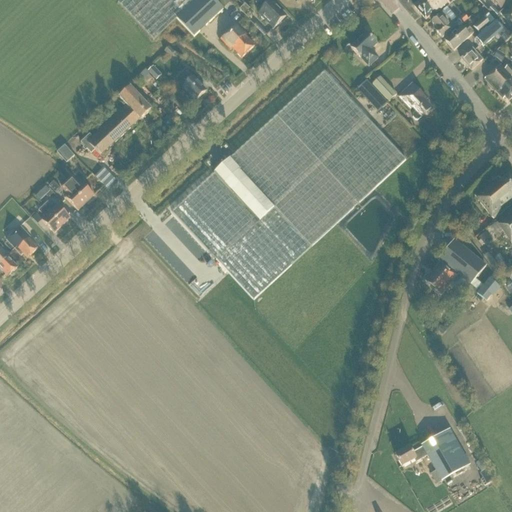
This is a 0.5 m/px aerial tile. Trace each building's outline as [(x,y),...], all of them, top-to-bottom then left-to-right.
[(122,0),(118,4),(154,42),(177,20),(194,38),(223,11),(213,0),(122,0)] [(285,17),(271,3),(270,4),(265,0),(260,0),(256,4),(263,11),(259,15),(273,29),(285,17)] [(419,0),(421,1),(413,7),(426,21),(434,13),(436,15),(449,4),(450,6),(455,0),(419,0)] [(491,0),(501,10),(511,0),(491,0)] [(239,11),(249,20),(254,14),(245,5),(239,11)] [(511,19),(511,5),(505,12),(503,11),(499,14),(508,24),(511,19)] [(495,19),(499,14),(492,7),(487,12),(489,14),(495,19)] [(436,32),(442,39),(456,27),(451,22),(455,19),(447,8),(443,12),(443,13),(431,23),(438,30),(436,32)] [(462,25),(468,20),(465,15),(458,21),(462,25)] [(484,19),(473,28),(480,36),(490,27),(489,26),(494,22),(489,15),(484,19)] [(475,40),(483,48),(502,31),(495,23),(475,40)] [(241,60),(254,47),(245,37),(247,36),(237,25),(220,41),(230,51),(232,50),(241,60)] [(445,42),(454,52),(474,34),(470,29),(465,33),(461,29),(445,42)] [(378,59),(370,51),(376,45),(366,34),(351,48),(369,68),(378,59)] [(174,54),(169,48),(164,52),(170,58),(174,54)] [(460,60),(471,72),(483,62),(472,50),(460,60)] [(499,60),(502,55),(497,52),(494,58),(499,60)] [(484,80),(503,100),(505,99),(508,102),(511,98),(511,79),(500,66),(484,80)] [(150,75),(156,81),(161,76),(153,67),(147,72),(150,75)] [(147,72),(145,70),(135,80),(140,85),(150,75),(147,72)] [(405,162),(323,73),(172,213),(253,302),(405,162)] [(182,88),(195,102),(206,92),(193,78),(192,79),(187,74),(183,78),(187,83),(182,88)] [(396,96),(380,79),(373,85),(389,103),(396,96)] [(362,96),(372,87),(367,81),(357,90),(362,96)] [(412,85),(398,98),(410,111),(412,109),(416,113),(413,116),(413,119),(415,121),(418,121),(421,118),(431,109),(422,100),(424,98),(412,85)] [(140,122),(151,112),(130,90),(120,100),(127,107),(93,139),(90,135),(81,143),(91,154),(94,151),(100,157),(139,121),(140,122)] [(72,156),(64,147),(57,153),(58,153),(65,162),(72,156)] [(498,178),(475,197),(493,220),(511,204),(511,178),(509,174),(501,181),(498,178)] [(72,180),(67,184),(86,204),(94,196),(82,184),(78,187),(72,180)] [(86,204),(67,184),(62,189),(69,196),(66,199),(78,212),(86,204)] [(53,192),(57,196),(61,192),(57,188),(53,192)] [(40,201),(45,197),(41,192),(36,197),(40,201)] [(48,202),(43,207),(62,227),(70,219),(58,206),(55,209),(48,202)] [(62,227),(43,207),(38,212),(45,219),(42,222),(54,235),(62,227)] [(39,219),(40,218),(34,212),(28,217),(37,226),(42,222),(39,219)] [(511,213),(497,224),(511,245),(511,213)] [(23,255),(27,260),(38,250),(29,240),(30,239),(20,228),(6,241),(21,257),(23,255)] [(483,244),(490,238),(485,233),(478,239),(483,244)] [(452,283),(463,292),(464,291),(465,291),(466,291),(486,268),(454,242),(438,262),(440,264),(424,283),(441,296),(452,283)] [(4,274),(8,278),(18,269),(8,259),(10,257),(1,248),(0,248),(0,272),(2,275),(4,274)] [(476,295),(486,302),(491,296),(498,286),(488,279),(476,295)] [(442,336),(446,332),(441,327),(437,331),(442,336)] [(409,449),(395,457),(402,468),(414,461),(416,463),(427,457),(442,482),(469,467),(448,432),(421,447),(422,449),(412,454),(409,449)]
